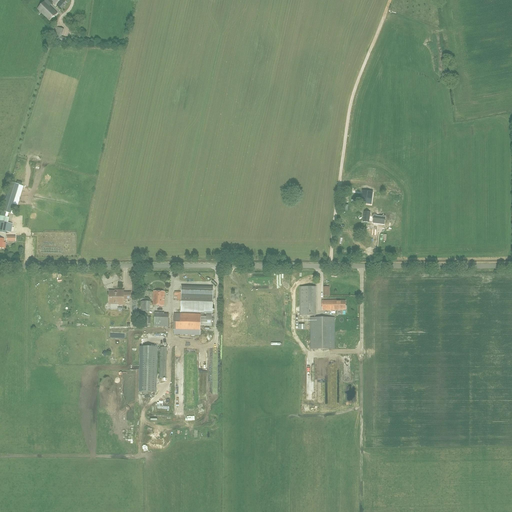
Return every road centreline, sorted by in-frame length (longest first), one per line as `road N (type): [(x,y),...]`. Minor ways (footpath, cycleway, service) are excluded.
road 1 (unclassified): [(511,267),(0,265)]
road 2 (track): [(329,267),(357,86),(391,0)]
